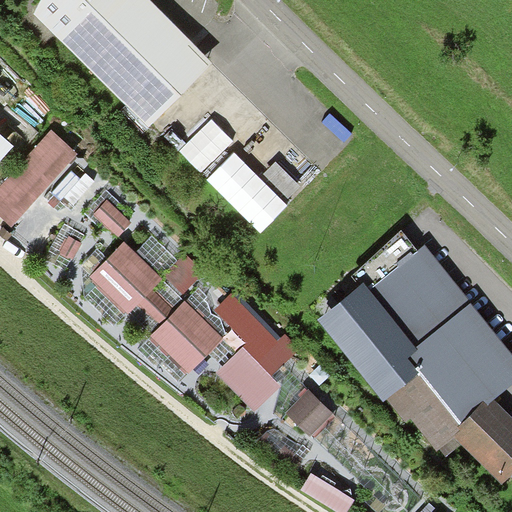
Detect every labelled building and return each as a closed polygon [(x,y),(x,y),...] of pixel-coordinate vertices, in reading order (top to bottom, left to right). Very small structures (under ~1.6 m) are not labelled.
[(148,129),(212,67),(145,0),(39,0),(39,1),(37,6),(34,12),(148,129)] [(179,149),(201,171),(235,138),(212,116),(179,149)] [(77,148),(52,126),(0,183),(0,210),(12,221),(77,148)] [(0,132),(0,159),(13,144),(0,132)] [(260,178),(235,152),(206,179),(259,234),(287,206),(284,202),(260,178)] [(276,162),(260,178),(284,202),(300,186),(276,162)] [(131,218),(106,194),(94,208),(119,231),(131,218)] [(82,239),(69,232),(60,248),(73,255),(82,239)] [(511,376),(511,344),(425,238),(369,277),(365,271),(317,310),(404,416),(410,413),(446,452),(464,439),(450,425),(484,392),(489,397),(494,392),(511,376)] [(162,278),(124,240),(89,275),(128,313),(137,304),(159,325),(150,335),(188,373),(223,338),(184,300),(173,311),(151,289),(162,278)] [(187,255),(166,276),(184,293),(204,272),(187,255)] [(281,337),(237,289),(215,310),(247,343),(243,347),(216,372),(254,412),(282,386),(271,375),(299,349),(285,333),(281,337)] [(308,389),(286,412),(310,435),(332,412),(308,389)] [(511,466),(511,410),(494,392),(489,397),(484,392),(450,425),(464,439),(502,476),(511,466)] [(346,511),(354,498),(312,473),(301,490),(337,511),(346,511)]
